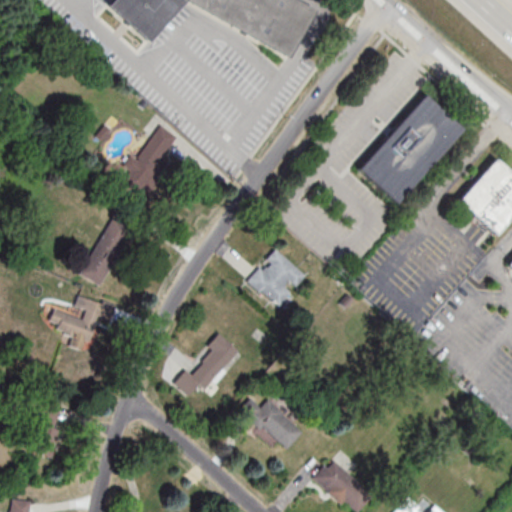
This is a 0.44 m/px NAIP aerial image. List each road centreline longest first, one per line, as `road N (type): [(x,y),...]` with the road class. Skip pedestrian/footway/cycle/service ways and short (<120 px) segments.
road 1 (residential): [(95,511),(143,357),(174,299),(388,4)]
road 2 (residential): [(259,511),(129,403)]
road 3 (secondary): [(383,0),(488,92)]
